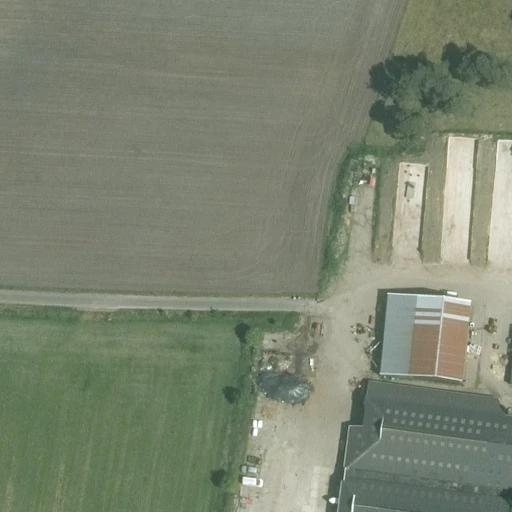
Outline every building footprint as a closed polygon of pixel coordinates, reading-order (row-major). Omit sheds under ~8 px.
[(406,162),(406,217),(425,217),(426,162),(406,162)] [(511,246),(499,246),(499,268),(511,267),(511,246)] [(386,289),(386,369),(467,369),(468,289),(386,289)] [(349,428),(343,471),(346,471),(511,492),(511,419),(506,419),(366,401),(363,430),(349,428)] [(511,502),(345,480),(344,484),(342,484),(338,511),(510,511),(511,502)]
